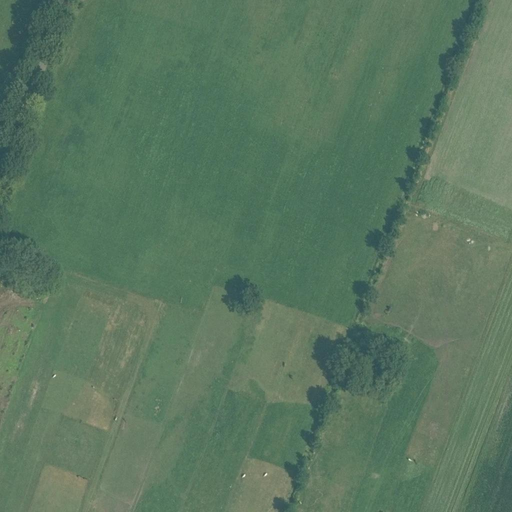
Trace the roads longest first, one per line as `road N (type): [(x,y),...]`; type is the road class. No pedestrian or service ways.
road 1 (track): [(0,253),(150,310),(84,511)]
road 2 (unclassified): [(0,176),(65,0)]
